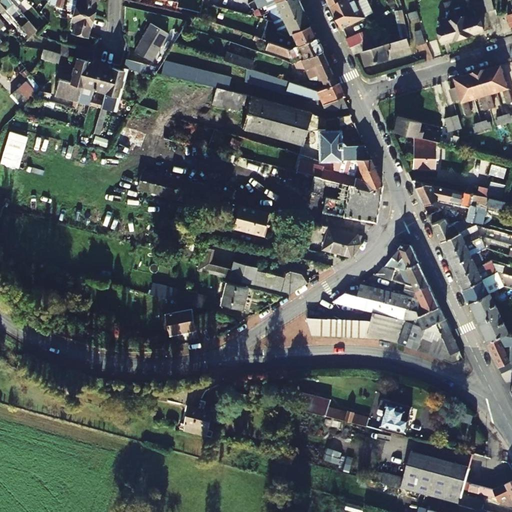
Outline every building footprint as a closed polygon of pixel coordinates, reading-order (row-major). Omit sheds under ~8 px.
[(7,0),(0,0),(0,2),(7,11),(12,7),(7,0)] [(21,10),(25,6),(19,0),(15,3),(21,10)] [(67,8),(69,0),(60,0),(59,6),(67,8)] [(82,0),(82,3),(78,2),(76,11),(93,15),(96,0),(82,0)] [(221,0),(208,0),(206,7),(218,9),(221,0)] [(341,28),(365,18),(357,0),(346,0),(332,8),(341,28)] [(463,4),(461,0),(455,0),(453,1),(455,9),(461,8),(460,5),(463,4)] [(494,8),(490,0),(483,0),(487,10),(494,8)] [(256,1),(248,5),(251,11),(260,6),(256,1)] [(303,11),(299,1),(282,8),(276,11),(271,14),(273,17),(276,16),(279,21),(285,19),(303,11)] [(446,8),(449,8),(449,11),(455,9),(453,1),(444,3),(446,8)] [(67,8),(59,6),(55,20),(63,23),(67,8)] [(93,15),(76,11),(74,19),(74,22),(77,24),(74,33),(88,37),(93,15)] [(308,22),(303,11),(285,19),(288,25),(280,28),(280,29),(287,32),(291,30),(308,22)] [(415,21),(421,20),(418,11),(410,14),(411,19),(414,18),(415,21)] [(467,13),(468,17),(458,20),(463,38),(484,32),(480,17),(477,18),(474,11),(467,13)] [(463,38),(458,20),(449,22),(448,18),(440,21),(442,28),(439,28),(443,44),(463,38)] [(28,34),(35,29),(28,19),(21,24),(28,34)] [(314,36),(308,22),(291,30),(298,44),(314,36)] [(280,29),(280,28),(278,33),(281,35),(281,36),(285,38),(287,32),(280,29)] [(162,42),(145,30),(127,58),(143,70),(162,42)] [(425,36),(423,31),(416,33),(420,45),(427,43),(425,36)] [(364,41),(361,33),(346,39),(350,47),(362,42),(364,41)] [(291,46),(260,37),(259,44),(266,46),(265,47),(293,56),(297,62),(321,50),(314,36),(298,44),(292,46),(291,46)] [(389,54),(411,47),(409,39),(373,49),(366,51),(363,52),(368,65),(390,59),(389,54)] [(366,51),(362,42),(350,47),(353,55),(363,52),(366,51)] [(258,52),(230,43),(224,62),(248,69),(252,70),(258,52)] [(44,47),(40,56),(56,61),(59,53),(44,47)] [(292,64),(281,60),(279,66),(292,69),(292,71),(304,66),(311,80),(322,81),(325,86),(335,82),(321,50),(297,62),(292,64)] [(163,74),(170,75),(174,62),(167,60),(163,74)] [(32,62),(30,70),(45,74),(36,63),(32,62)] [(170,75),(176,77),(180,63),(174,62),(170,75)] [(36,63),(45,74),(48,75),(50,67),(36,63)] [(176,77),(183,79),(187,65),(180,63),(176,77)] [(183,79),(190,81),(194,67),(187,65),(183,79)] [(511,95),(502,66),(491,69),(499,93),(504,91),(509,105),(511,104),(511,95)] [(190,81),(196,83),(200,69),(194,67),(190,81)] [(117,68),(115,78),(138,80),(140,71),(117,68)] [(196,83),(203,84),(206,71),(200,69),(196,83)] [(248,69),(247,82),(253,84),(257,72),(252,70),(248,69)] [(496,109),(492,95),(499,93),(491,69),(479,73),(491,111),(496,109)] [(78,72),(67,70),(61,93),(49,90),(45,108),(69,114),(71,108),(72,99),(78,72)] [(203,84),(209,86),(213,72),(206,71),(203,84)] [(88,75),(78,72),(72,99),(83,101),(88,75)] [(209,86),(216,88),(220,74),(213,72),(209,86)] [(264,74),(257,72),(253,84),(260,86),(264,74)] [(466,76),(475,100),(481,98),(486,112),(491,111),(479,73),(466,76)] [(29,74),(9,93),(19,105),(40,86),(29,74)] [(216,88),(223,90),(226,76),(220,74),(216,88)] [(271,76),(264,74),(260,86),(267,89),(271,76)] [(94,104),(100,78),(88,75),(83,101),(94,104)] [(233,78),(226,76),(223,90),(230,91),(233,78)] [(278,79),(271,76),(267,89),(274,91),(278,79)] [(473,117),(468,102),(475,100),(466,76),(455,80),(458,88),(450,91),(454,103),(462,101),(467,118),(473,117)] [(92,113),(91,119),(86,145),(95,148),(100,123),(106,124),(114,81),(100,78),(94,104),(92,113)] [(284,81),(278,79),(274,91),(280,93),(284,81)] [(291,83),(284,81),(280,93),(287,95),(291,83)] [(316,91),(299,85),(296,94),(303,96),(303,98),(313,100),(315,100),(318,100),(321,99),(325,107),(347,107),(335,82),(325,86),(316,91)] [(299,85),(291,83),(287,95),(295,96),(296,94),(299,85)] [(309,112),(241,94),(240,101),(246,103),(240,125),(246,127),(301,141),(303,133),(311,135),(312,133),(318,134),(316,155),(349,156),(369,156),(363,143),(347,144),(338,124),(354,122),(350,114),(323,119),(309,112)] [(80,116),(81,110),(71,108),(69,114),(80,116)] [(81,110),(80,116),(91,119),(92,113),(81,110)] [(419,127),(420,123),(399,116),(394,130),(415,135),(435,141),(439,142),(441,133),(419,127)] [(460,116),(454,118),(458,131),(465,128),(460,116)] [(502,121),(499,122),(501,127),(509,125),(506,117),(501,118),(502,121)] [(458,131),(454,118),(448,120),(452,133),(458,131)] [(490,125),(489,122),(482,124),(485,132),(493,130),(492,124),(490,125)] [(478,128),(475,129),(477,135),(485,132),(482,124),(477,126),(478,128)] [(414,167),(434,167),(435,141),(415,135),(414,167)] [(449,144),(457,147),(459,139),(453,137),(452,140),(450,139),(449,144)] [(307,148),(275,140),(274,144),(306,153),(307,148)] [(369,156),(349,156),(359,180),(313,168),(311,177),(324,180),(364,191),(381,183),(369,156)] [(224,173),(203,168),(200,176),(222,181),(224,173)] [(238,195),(141,170),(136,189),(216,211),(219,202),(235,207),(238,195)] [(135,193),(64,173),(61,182),(134,201),(135,195),(135,193)] [(445,187),(446,182),(446,180),(437,178),(436,185),(445,187)] [(381,183),(364,191),(324,180),(323,185),(339,190),(337,200),(324,198),(322,206),(321,213),(371,222),(381,183)] [(438,198),(469,205),(466,219),(466,220),(473,221),(484,224),(490,198),(488,198),(469,193),(466,192),(445,187),(436,185),(412,180),(423,204),(438,198)] [(466,192),(468,187),(446,182),(445,187),(466,192)] [(490,198),(503,201),(506,185),(491,182),(488,198),(490,198)] [(135,195),(134,201),(159,208),(161,202),(135,195)] [(238,206),(236,215),(233,228),(263,236),(268,213),(238,206)] [(428,216),(439,240),(459,231),(475,225),(473,221),(466,220),(461,220),(456,221),(451,222),(447,224),(444,219),(442,214),(440,210),(428,216)] [(306,223),(298,220),(292,242),(301,244),(306,223)] [(355,234),(328,227),(322,249),(348,256),(357,243),(355,234)] [(474,232),(462,237),(459,231),(439,240),(444,251),(480,236),(478,232),(475,233),(474,232)] [(473,242),(481,239),(480,236),(444,251),(450,264),(470,255),(467,249),(475,245),(473,242)] [(407,265),(409,267),(419,262),(410,244),(409,243),(407,243),(405,244),(403,244),(388,261),(393,263),(407,265)] [(197,269),(249,285),(253,272),(254,272),(255,269),(233,261),(230,269),(208,262),(212,248),(203,245),(200,259),(197,269)] [(479,255),(487,252),(485,248),(470,255),(450,264),(456,275),(475,267),(473,261),(480,258),(479,255)] [(503,267),(493,264),(492,261),(491,261),(475,267),(456,275),(461,288),(481,280),(496,273),(496,271),(502,273),(503,267)] [(409,267),(406,269),(415,290),(429,284),(419,262),(409,267)] [(385,265),(382,268),(396,272),(401,273),(402,268),(385,265)] [(382,268),(373,275),(393,282),(396,272),(382,268)] [(254,272),(253,272),(249,285),(282,295),(287,296),(305,285),(298,275),(288,272),(284,273),(283,279),(254,272)] [(489,294),(499,289),(504,287),(497,273),(481,280),(461,288),(468,302),(489,294)] [(220,305),(241,311),(248,290),(227,284),(220,305)] [(439,306),(429,284),(415,290),(421,303),(416,304),(413,299),(394,293),(394,291),(388,289),(387,291),(360,284),(356,296),(417,311),(419,316),(439,306)] [(190,294),(166,288),(163,297),(169,299),(201,309),(205,295),(190,292),(190,294)] [(425,329),(429,328),(445,320),(439,306),(419,316),(417,311),(356,296),(345,293),(332,303),(359,310),(356,322),(308,321),(307,327),(305,335),(373,335),(380,337),(417,348),(421,340),(425,329)] [(477,322),(498,313),(489,294),(468,302),(477,322)] [(163,297),(162,297),(171,337),(211,327),(207,312),(194,315),(193,308),(172,313),(169,299),(163,297)] [(507,331),(498,313),(477,322),(486,341),(502,334),(507,331)] [(463,358),(445,320),(429,328),(437,346),(443,358),(453,362),(463,358)] [(437,346),(429,328),(425,329),(421,340),(437,346)] [(511,368),(511,364),(510,361),(508,357),(511,355),(511,347),(510,343),(511,343),(511,335),(503,334),(502,334),(486,341),(501,373),(511,368)] [(437,346),(421,340),(417,348),(443,358),(437,346)] [(167,393),(153,392),(152,400),(166,401),(167,393)] [(325,414),(327,406),(329,401),(300,393),(296,407),(325,414)] [(378,411),(385,413),(382,425),(406,431),(409,420),(407,419),(408,417),(404,416),(405,412),(395,409),(396,407),(392,405),(393,403),(381,400),(378,411)] [(211,437),(213,429),(209,428),(213,413),(190,406),(185,423),(181,422),(179,428),(211,437)] [(325,414),(333,416),(335,408),(327,406),(325,414)] [(367,416),(335,408),(333,416),(365,424),(367,416)] [(472,416),(457,412),(456,419),(471,422),(472,416)] [(381,482),(416,492),(426,453),(412,448),(404,475),(384,470),(384,472),(381,482)] [(471,465),(426,453),(416,492),(460,504),(463,493),(465,489),(471,465)] [(381,482),(384,472),(377,470),(374,480),(381,482)] [(491,491),(471,485),(470,490),(494,497),(498,502),(510,496),(511,499),(511,479),(510,481),(491,491)] [(484,499),(463,493),(460,504),(470,507),(481,510),(484,499)]
